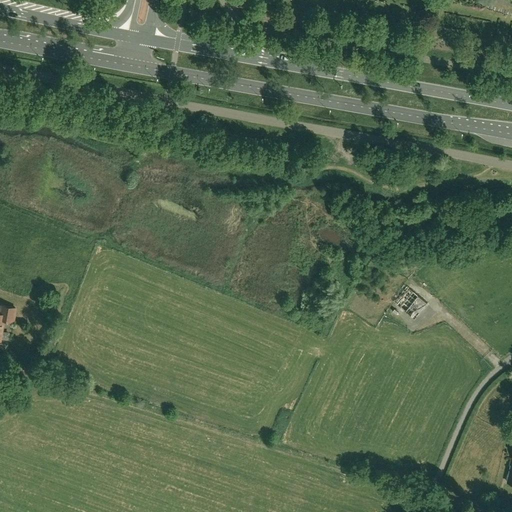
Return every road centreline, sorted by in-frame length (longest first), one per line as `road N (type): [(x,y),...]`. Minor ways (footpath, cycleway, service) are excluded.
road 1 (residential): [(0,70),(511,166)]
road 2 (primary): [(131,65),(511,135)]
road 3 (primary): [(511,105),(136,37)]
road 4 (unclassified): [(429,499),(475,396),(511,359)]
road 5 (primary): [(136,37),(0,7)]
road 6 (primary): [(0,42),(131,65)]
